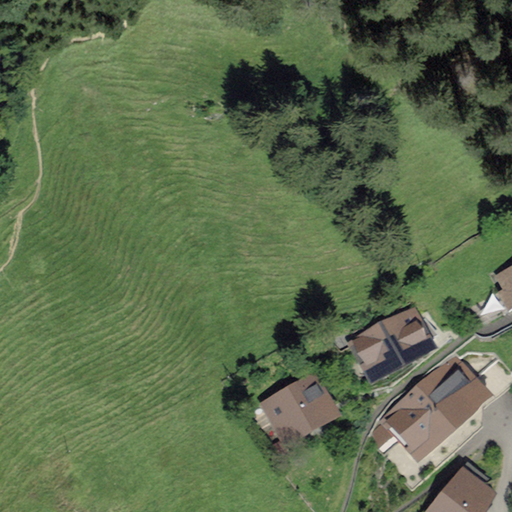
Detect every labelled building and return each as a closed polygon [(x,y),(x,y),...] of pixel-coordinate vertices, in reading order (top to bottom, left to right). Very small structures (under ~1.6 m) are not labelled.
[(511,272),(492,284),(511,320),(511,319),(511,272)] [(407,315),(340,353),(360,387),(426,349),(407,315)] [(491,400),(458,361),(370,434),(403,473),(491,400)] [(314,368),(248,401),(274,452),(339,419),(314,368)] [(468,475),(436,511),(483,511),(495,498),(468,475)]
